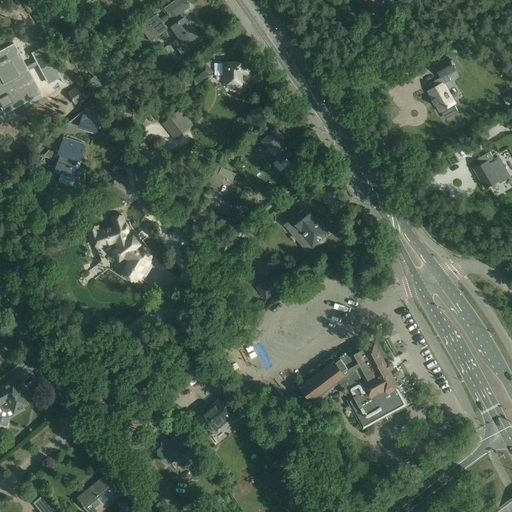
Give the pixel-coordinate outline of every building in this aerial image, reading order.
[(63,0),(54,5),(62,19),(71,14),(69,11),(86,0),(63,0)] [(140,27),(151,42),(168,30),(163,24),(172,18),(176,24),(172,27),(180,37),(173,42),(183,56),(191,51),(186,44),(197,36),(185,18),(184,19),(180,13),(189,7),(184,0),(177,0),(165,9),(169,14),(161,20),(157,15),(140,27)] [(381,0),(379,2),(379,1),(380,0),(365,0),(371,7),(373,6),(374,6),(373,11),(375,14),(378,12),(379,10),(386,11),(390,7),(390,0),(394,1),(395,0),(381,0)] [(80,21),(73,25),(77,33),(84,29),(80,21)] [(100,54),(108,48),(104,42),(95,48),(100,54)] [(23,68),(25,72),(28,70),(38,65),(40,65),(50,80),(60,77),(61,76),(44,46),(39,49),(32,53),(36,61),(23,68)] [(17,57),(2,65),(0,65),(0,98),(5,95),(12,107),(22,102),(16,91),(34,81),(32,77),(28,70),(25,72),(23,68),(17,57)] [(456,69),(448,57),(434,65),(441,77),(441,78),(447,74),(456,69)] [(195,85),(213,72),(205,62),(188,76),(195,85)] [(242,84),(242,74),(250,74),(250,63),(225,62),(225,73),(225,83),(229,83),(229,84),(242,84)] [(454,103),(450,96),(443,84),(451,80),(447,74),(441,78),(441,77),(429,84),(432,90),(429,92),(433,100),(431,101),(432,101),(435,105),(434,105),(434,106),(436,105),(440,111),(440,110),(441,112),(442,111),(446,117),(449,115),(450,116),(458,112),(453,103),(454,103)] [(98,82),(94,77),(87,83),(90,88),(98,82)] [(81,108),(91,104),(86,93),(76,97),(81,108)] [(68,123),(86,129),(86,130),(96,133),(103,114),(85,108),(85,109),(68,123)] [(191,127),(178,111),(163,123),(175,139),(191,127)] [(133,117),(131,121),(141,127),(143,123),(133,117)] [(278,159),(288,150),(278,137),(282,134),(277,129),(265,139),(267,141),(265,143),(278,159)] [(64,137),(64,139),(60,138),(61,139),(44,156),(43,155),(42,156),(56,161),(56,162),(58,163),(55,172),(61,174),(59,181),(85,190),(85,189),(85,169),(86,170),(86,169),(79,167),(86,144),(64,137)] [(479,158),(483,164),(473,169),(478,176),(479,176),(481,180),(480,181),(485,189),(488,187),(489,188),(491,187),(490,186),(499,181),(500,183),(511,177),(499,156),(494,159),(490,152),(479,158)] [(217,165),(212,177),(222,182),(225,177),(233,181),(236,174),(217,165)] [(131,202),(144,194),(137,167),(127,169),(128,175),(119,181),(116,179),(110,187),(131,202)] [(238,190),(224,185),(221,195),(234,200),(238,190)] [(312,248),(316,245),(320,246),(325,242),(325,238),(329,234),(321,225),(320,226),(306,209),(298,216),(293,210),(280,220),(293,235),(300,230),(303,234),(301,235),(312,248)] [(120,260),(124,257),(125,256),(131,260),(122,274),(135,281),(135,280),(137,282),(153,257),(151,255),(142,249),(142,250),(137,247),(140,244),(133,236),(130,239),(128,233),(129,233),(126,223),(125,223),(123,215),(113,218),(115,226),(100,231),(98,226),(88,229),(91,239),(94,238),(97,247),(116,241),(118,248),(113,252),(120,260)] [(105,267),(99,272),(102,276),(108,271),(105,267)] [(285,284),(277,274),(265,283),(273,294),(285,284)] [(351,301),(352,295),(341,292),(340,298),(331,296),(329,303),(342,306),(344,300),(351,301)] [(300,386),(311,401),(311,400),(337,380),(342,388),(342,389),(344,386),(348,389),(347,391),(351,399),(348,401),(363,428),(406,404),(397,389),(399,388),(389,370),(392,369),(393,366),(391,363),(388,362),(385,363),(375,343),(362,350),(361,348),(353,352),(354,354),(349,357),(345,353),(300,386)] [(19,388),(18,389),(12,379),(0,386),(0,415),(7,417),(14,413),(14,412),(27,404),(21,393),(22,392),(19,388)] [(211,433),(213,434),(214,434),(216,434),(218,433),(219,431),(219,429),(218,427),(235,413),(223,398),(197,419),(210,434),(211,433)] [(163,447),(158,451),(159,455),(164,462),(169,464),(173,460),(178,461),(181,458),(181,454),(188,448),(188,443),(179,433),(170,441),(166,439),(162,442),(163,447)] [(267,453),(270,458),(276,455),(272,449),(267,453)] [(135,488),(125,477),(123,473),(114,481),(126,495),(135,488)] [(92,511),(118,491),(105,476),(78,498),(89,511),(92,511)] [(136,495),(131,499),(134,504),(131,506),(134,511),(143,504),(136,495)]
